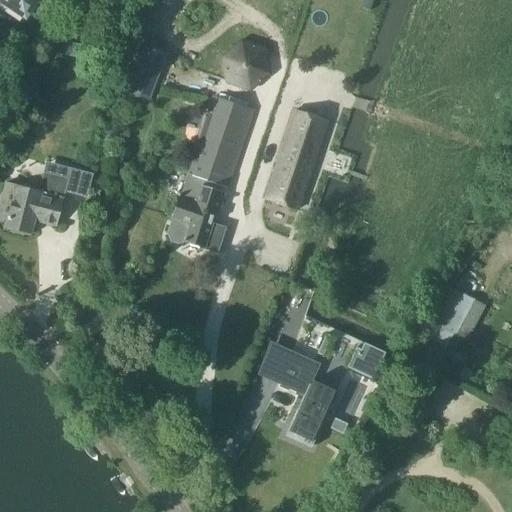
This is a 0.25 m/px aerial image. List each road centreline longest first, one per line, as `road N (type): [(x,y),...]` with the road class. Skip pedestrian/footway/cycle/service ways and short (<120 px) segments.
road 1 (tertiary): [(173,511),(88,392),(0,302)]
road 2 (unknown): [(207,480),(209,333),(232,262)]
